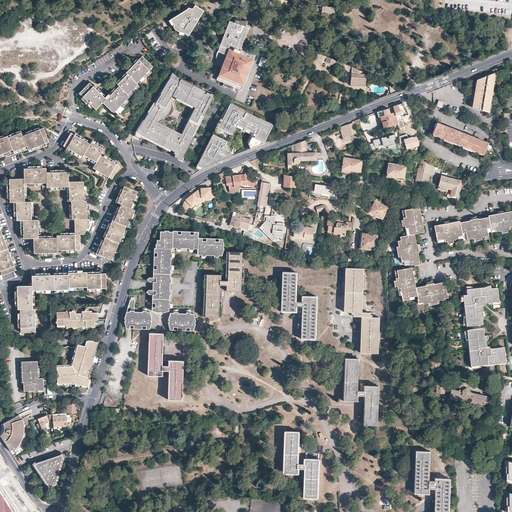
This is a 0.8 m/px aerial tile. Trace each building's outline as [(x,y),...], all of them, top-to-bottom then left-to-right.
[(334,8),(322,6),(321,13),(333,15),(335,12),(335,10),(335,9),(334,8)] [(190,9),(173,21),(177,27),(175,28),(177,31),(181,33),(186,35),(190,37),(205,12),(196,7),(194,10),(190,9)] [(385,31),(381,19),(384,18),(382,12),(373,15),(376,25),(373,26),(375,31),(378,29),(379,33),(383,32),(385,31)] [(243,50),(250,30),(231,23),(219,53),(227,56),(218,81),(243,91),(257,55),(243,50)] [(361,72),(317,53),(315,57),(326,62),(325,65),(329,67),(332,68),(333,65),(351,72),(351,84),(352,85),(364,86),(366,85),(366,75),(361,75),(361,72)] [(125,72),(136,82),(139,79),(143,75),(144,77),(147,74),(145,73),(149,69),(152,65),(141,55),(138,59),(134,62),(133,61),(127,68),(128,69),(125,72)] [(266,68),(269,60),(263,58),(260,65),(266,68)] [(119,85),(130,95),(136,89),(134,88),(138,84),(136,82),(125,72),(116,82),(119,85)] [(490,102),(495,73),(477,80),(475,93),(472,108),(478,110),(489,113),(490,102)] [(176,151),(184,155),(190,143),(189,142),(201,118),(203,119),(215,96),(207,92),(205,94),(204,94),(205,91),(181,79),(180,80),(179,79),(179,78),(172,74),(160,94),(136,133),(143,138),(144,135),(146,136),(149,138),(171,148),(176,151)] [(85,103),(88,106),(89,104),(93,107),(96,110),(102,102),(106,98),(106,97),(104,96),(105,95),(99,88),(97,90),(93,87),(90,83),(79,95),(83,98),(87,101),(85,103)] [(102,102),(114,113),(117,110),(120,106),(122,108),(126,104),(124,102),(127,99),(130,95),(119,85),(116,88),(115,87),(113,89),(106,97),(106,98),(102,102)] [(293,105),(290,103),(287,104),(285,107),(286,110),(289,112),(292,111),(294,108),(293,105)] [(259,119),(244,112),(245,111),(232,104),(229,112),(224,121),(219,130),(215,138),(211,146),(207,154),(204,153),(196,169),(200,171),(207,167),(228,158),(227,154),(225,149),(227,143),(235,127),(250,135),(247,142),(250,150),(261,146),(268,132),(270,133),(274,126),(272,125),(259,118),(259,119)] [(402,116),(398,105),(393,107),(396,118),(402,116)] [(393,107),(392,106),(387,108),(373,113),(377,119),(381,118),(384,128),(393,125),(398,124),(396,118),(393,107)] [(199,126),(203,119),(201,118),(189,142),(190,143),(198,128),(199,126)] [(343,138),(348,136),(357,133),(353,122),(348,124),(345,125),(339,128),(343,138)] [(487,143),(475,138),(457,131),(437,123),(432,135),(444,139),(443,141),(452,144),(453,143),(462,147),(462,148),(471,152),(471,150),(483,155),(487,143)] [(50,144),(43,128),(39,129),(41,133),(46,145),(50,144)] [(37,136),(34,129),(32,130),(32,132),(27,134),(23,136),(21,132),(17,134),(16,132),(12,134),(15,141),(13,142),(13,141),(12,141),(11,140),(9,141),(12,150),(13,151),(17,150),(18,152),(20,151),(23,150),(24,154),(37,149),(39,148),(41,147),(46,145),(41,133),(40,133),(39,134),(38,135),(39,136),(37,136)] [(369,130),(364,132),(369,142),(373,140),(369,130)] [(264,144),(270,133),(268,132),(261,146),(264,144)] [(67,148),(74,135),(71,133),(63,146),(65,147),(67,148)] [(87,140),(75,133),(74,135),(67,148),(71,150),(70,152),(78,157),(89,163),(88,166),(90,167),(92,168),(100,155),(105,147),(100,145),(92,140),(90,144),(86,142),(87,140)] [(7,136),(9,141),(11,140),(12,141),(13,141),(13,142),(15,141),(12,134),(7,136)] [(409,139),(408,134),(400,136),(401,141),(406,140),(408,150),(419,147),(417,138),(409,139)] [(397,141),(397,135),(374,140),(374,143),(370,144),(373,150),(376,150),(377,147),(381,148),(379,145),(383,143),(386,148),(397,150),(397,146),(395,141),(397,141)] [(7,149),(8,151),(10,151),(12,150),(9,141),(7,136),(3,137),(4,141),(7,149)] [(171,148),(149,138),(149,139),(170,150),(171,148)] [(316,160),(316,153),(307,153),(307,140),(301,142),(295,144),(295,153),(287,154),(288,170),(295,170),(295,164),(296,164),(297,164),(298,164),(298,163),(299,163),(299,162),(300,161),(316,160)] [(184,155),(176,151),(174,156),(182,160),(184,155)] [(103,157),(100,155),(92,168),(91,170),(94,171),(95,172),(96,169),(103,157)] [(117,162),(109,158),(104,155),(103,157),(96,169),(101,172),(100,175),(102,176),(104,174),(108,177),(112,179),(119,166),(116,164),(117,162)] [(360,174),(362,161),(344,158),(344,160),(341,171),(347,172),(350,173),(350,172),(360,174)] [(435,164),(428,163),(425,162),(424,170),(423,173),(431,174),(433,175),(435,164)] [(387,175),(403,178),(406,166),(389,163),(387,175)] [(59,178),(59,170),(57,170),(55,170),(50,170),(50,172),(46,172),(46,168),(42,168),(42,166),(31,166),(31,174),(29,175),(29,174),(28,173),(27,173),(26,173),(26,184),(27,184),(32,184),(32,186),(42,186),(42,190),(66,190),(66,186),(64,186),(64,176),(63,176),(62,176),(61,177),(61,178),(59,178)] [(250,178),(253,173),(247,169),(243,175),(236,176),(225,177),(226,185),(228,185),(228,190),(229,190),(234,189),(234,187),(239,186),(241,186),(248,185),(253,188),(256,183),(250,178)] [(423,173),(421,182),(428,184),(431,174),(423,173)] [(284,175),(284,176),(284,187),(294,187),(294,186),(299,186),(299,181),(301,181),(301,179),(301,178),(284,175)] [(450,195),(458,197),(461,182),(441,176),(438,186),(452,190),(450,195)] [(27,193),(26,184),(22,184),(22,179),(22,178),(13,179),(9,179),(9,184),(9,189),(7,189),(7,191),(7,194),(9,194),(10,198),(10,199),(21,199),(21,198),(21,197),(21,196),(20,196),(20,195),(19,195),(19,194),(27,193)] [(84,192),(84,186),(83,181),(68,182),(68,186),(67,186),(67,196),(75,196),(75,198),(74,198),(74,199),(73,199),(73,201),(84,201),(84,195),(86,195),(86,194),(86,192),(84,192)] [(266,207),(270,184),(262,183),(262,185),(258,206),(266,207)] [(136,195),(138,191),(124,186),(122,189),(125,190),(125,192),(125,193),(126,194),(127,194),(126,196),(119,193),(117,197),(119,198),(117,202),(121,204),(119,208),(118,212),(116,211),(114,215),(122,218),(121,220),(120,220),(119,220),(118,222),(112,219),(110,224),(114,226),(114,228),(115,229),(114,231),(109,229),(107,228),(105,231),(107,232),(105,237),(103,236),(102,240),(103,241),(101,245),(100,244),(98,248),(100,249),(98,254),(106,257),(114,261),(117,252),(115,252),(117,247),(118,244),(120,240),(122,241),(125,235),(122,234),(124,230),(126,226),(128,227),(130,222),(132,223),(134,219),(131,218),(133,214),(135,210),(133,209),(137,201),(134,200),(136,195)] [(457,200),(458,197),(450,195),(452,190),(438,186),(437,190),(448,193),(447,197),(457,200)] [(215,197),(214,190),(210,190),(210,188),(201,189),(201,191),(199,192),(198,191),(193,194),(201,203),(205,200),(204,198),(211,198),(215,197)] [(201,203),(193,194),(186,200),(187,201),(186,204),(184,203),(183,207),(184,208),(183,211),(190,214),(192,207),(195,205),(198,208),(202,205),(201,203)] [(374,201),(387,208),(388,206),(375,199),(374,201)] [(384,213),(387,215),(390,209),(387,208),(374,201),(369,212),(382,218),(384,213)] [(20,230),(23,230),(23,234),(36,234),(36,232),(36,231),(35,231),(34,230),(34,229),(42,229),(42,225),(40,225),(40,224),(40,220),(34,220),(34,216),(34,214),(36,214),(35,208),(27,208),(27,207),(28,206),(29,205),(29,203),(27,203),(16,204),(16,209),(14,209),(14,211),(14,220),(20,220),(20,227),(20,230)] [(77,210),(69,210),(70,220),(74,220),(75,234),(80,234),(80,236),(84,236),(84,234),(84,230),(87,229),(89,224),(89,221),(89,208),(89,204),(86,204),(78,204),(77,210)] [(409,235),(414,234),(424,232),(422,222),(421,216),(419,207),(404,210),(405,217),(403,217),(403,219),(405,226),(405,228),(407,228),(409,235)] [(507,228),(511,226),(511,211),(504,213),(498,215),(489,216),(489,218),(491,229),(495,228),(496,231),(496,232),(501,231),(502,234),(507,232),(507,230),(507,228)] [(381,220),(382,218),(369,212),(368,213),(381,220)] [(249,237),(253,225),(249,223),(250,219),(245,217),(243,217),(243,215),(236,213),(235,216),(236,218),(236,219),(233,227),(238,229),(244,231),(242,236),(249,237)] [(262,232),(272,242),(277,238),(282,239),(284,223),(277,223),(277,224),(274,223),(274,216),(265,216),(265,223),(261,226),(265,229),(262,232)] [(487,229),(491,229),(489,218),(479,220),(479,219),(478,219),(472,220),(471,220),(471,221),(460,223),(462,234),(466,233),(467,236),(467,239),(472,238),(473,240),(483,238),(483,236),(489,235),(488,232),(487,229)] [(351,231),(352,223),(346,222),(345,225),(345,227),(340,226),(340,224),(339,223),(338,223),(337,223),(336,223),(334,220),(327,219),(326,225),(327,225),(327,230),(332,231),(332,233),(339,234),(339,236),(338,238),(344,238),(345,231),(351,231)] [(462,236),(462,234),(460,223),(460,221),(450,223),(444,224),(435,226),(437,240),(445,239),(445,242),(448,242),(454,241),(455,240),(458,239),(457,236),(462,236)] [(0,270),(0,271),(12,266),(12,265),(11,265),(11,264),(10,264),(8,265),(7,263),(14,260),(13,256),(11,257),(9,252),(11,251),(9,248),(8,248),(6,243),(7,243),(6,239),(4,240),(3,235),(4,234),(3,230),(1,231),(0,228),(0,226),(1,226),(0,223),(0,270)] [(304,236),(304,237),(312,238),(314,228),(305,226),(302,226),(303,225),(298,225),(298,227),(295,226),(293,234),(304,236)] [(152,280),(169,281),(170,281),(170,279),(170,276),(169,276),(169,268),(166,268),(166,264),(169,264),(170,256),(170,254),(170,251),(170,248),(167,248),(167,244),(172,244),(171,247),(176,247),(176,244),(180,244),(180,247),(189,248),(189,245),(193,245),(193,248),(197,248),(198,237),(198,231),(194,231),(194,234),(190,234),(190,231),(181,230),(181,233),(177,233),(177,230),(162,230),(162,236),(159,236),(158,239),(157,239),(157,244),(154,244),(153,250),(157,251),(157,255),(153,255),(153,263),(156,263),(156,267),(153,267),(152,276),(148,276),(146,278),(148,280),(152,280)] [(375,251),(377,235),(362,233),(360,249),(375,251)] [(419,251),(418,245),(416,245),(414,234),(409,235),(406,236),(403,236),(404,240),(401,240),(398,241),(399,246),(401,257),(402,262),(405,261),(408,261),(408,265),(420,262),(418,252),(419,252),(419,251)] [(57,240),(57,250),(61,250),(66,250),(66,252),(68,252),(70,252),(70,250),(75,249),(75,235),(65,235),(65,237),(60,238),(56,238),(57,240)] [(198,237),(197,248),(197,254),(201,254),(201,251),(205,251),(205,254),(213,255),(213,251),(218,251),(218,255),(221,255),(222,238),(218,238),(218,241),(214,241),(214,237),(206,237),(206,240),(202,240),(202,237),(198,237)] [(47,246),(47,238),(39,239),(37,239),(33,238),(33,253),(34,253),(39,253),(44,253),(44,255),(46,255),(48,255),(48,252),(53,252),(53,244),(51,244),(50,245),(49,246),(47,246)] [(242,253),(233,252),(228,252),(227,275),(227,281),(220,280),(221,275),(206,275),(204,317),(218,318),(219,291),(219,288),(226,289),(226,291),(240,292),(241,284),(242,253)] [(16,270),(14,265),(12,266),(0,271),(2,275),(16,270)] [(361,313),(363,269),(345,268),(344,292),(348,292),(348,296),(344,296),(343,312),(351,312),(351,317),(354,317),(361,317),(360,333),(364,333),(364,337),(360,337),(359,353),(360,353),(377,354),(379,318),(373,318),(373,313),(361,313)] [(414,296),(417,296),(415,288),(415,283),(413,277),(412,268),(397,270),(398,277),(396,278),(397,280),(396,280),(397,287),(398,287),(398,289),(400,289),(402,296),(403,301),(410,300),(409,297),(414,296)] [(103,273),(100,273),(95,273),(95,272),(91,272),(91,274),(86,274),(86,272),(82,272),(77,272),(77,270),(73,270),(73,272),(68,272),(64,273),(63,273),(59,273),(59,275),(54,275),(54,273),(50,273),(50,275),(45,275),(45,273),(41,273),(41,275),(36,275),(36,290),(41,290),(41,293),(46,293),(46,290),(50,290),(54,290),(59,290),(59,292),(64,292),(64,290),(69,289),(69,288),(74,287),(74,290),(79,290),(79,287),(83,287),(87,287),(87,289),(92,289),(92,291),(96,291),(96,289),(101,288),(106,288),(106,273),(103,273)] [(302,310),(302,312),(301,339),(314,340),(316,297),(301,296),(301,302),(295,301),(296,273),(282,272),(281,312),(295,312),(295,310),(302,310)] [(152,287),(152,289),(169,290),(169,287),(169,281),(152,280),(152,287)] [(444,301),(444,300),(443,294),(447,294),(444,283),(434,284),(434,283),(432,284),(426,285),(425,285),(425,286),(415,288),(417,296),(417,299),(422,298),(423,303),(423,305),(428,304),(439,302),(444,301)] [(32,290),(32,285),(17,286),(17,291),(17,296),(15,296),(15,299),(15,300),(17,300),(17,305),(18,309),(20,309),(32,309),(32,305),(30,305),(30,304),(29,303),(28,302),(27,302),(26,300),(34,300),(34,290),(32,290)] [(484,287),(480,288),(481,296),(484,296),(485,303),(499,301),(497,288),(491,288),(490,286),(491,285),(490,285),(487,286),(484,287)] [(481,296),(480,288),(467,289),(467,294),(463,295),(464,305),(474,304),(474,306),(482,305),(482,306),(483,306),(484,305),(485,305),(485,304),(485,303),(484,296),(481,296)] [(169,290),(152,289),(148,289),(145,291),(148,294),(151,294),(151,302),(155,302),(154,306),(151,306),(150,310),(158,311),(159,310),(161,310),(162,311),(167,311),(167,307),(165,307),(165,303),(168,303),(168,295),(169,295),(169,292),(170,290),(169,290)] [(133,328),(142,328),(142,325),(146,325),(146,328),(149,328),(150,321),(149,321),(149,318),(151,318),(150,311),(147,311),(147,314),(143,314),(143,311),(138,311),(138,317),(131,317),(131,310),(134,310),(134,297),(130,297),(130,298),(125,316),(126,317),(126,320),(125,321),(125,327),(128,328),(129,325),(133,325),(133,328)] [(483,316),(482,306),(482,305),(474,306),(474,304),(464,305),(466,326),(483,324),(482,317),(483,316)] [(65,312),(56,312),(56,321),(55,322),(56,323),(56,326),(65,325),(65,328),(69,327),(71,327),(72,328),(75,327),(76,328),(78,327),(81,327),(82,328),(85,327),(85,328),(88,326),(90,326),(91,328),(94,326),(94,323),(94,320),(97,320),(97,316),(97,313),(90,313),(90,311),(87,311),(84,310),(84,311),(81,311),(81,313),(75,313),(75,311),(72,310),(71,311),(68,311),(65,310),(65,312)] [(177,329),(185,330),(185,327),(189,327),(189,330),(192,330),(193,323),(192,323),(193,320),(194,319),(193,313),(190,313),(190,316),(185,316),(185,313),(177,312),(177,315),(173,315),(173,312),(170,312),(168,319),(169,320),(169,322),(168,322),(170,329),(172,329),(173,326),(177,327),(177,329)] [(34,317),(34,313),(20,313),(20,317),(18,317),(18,318),(18,321),(18,323),(20,323),(20,327),(20,332),(36,332),(35,327),(35,322),(37,322),(37,317),(34,317)] [(484,336),(483,328),(467,330),(469,350),(479,349),(478,348),(486,347),(486,346),(487,346),(485,336),(484,336)] [(162,360),(163,336),(163,333),(149,333),(147,375),(162,376),(163,370),(169,371),(168,400),(181,400),(183,361),(169,360),(169,363),(162,363),(162,360)] [(79,394),(81,394),(83,394),(84,393),(85,393),(86,391),(88,382),(89,379),(87,379),(96,343),(95,341),(87,339),(85,340),(84,346),(76,345),(75,348),(74,349),(51,347),(51,354),(73,356),(70,365),(57,366),(58,386),(66,386),(66,385),(67,384),(68,383),(69,383),(70,382),(71,383),(72,383),(72,384),(73,385),(73,386),(73,387),(76,388),(76,390),(76,392),(77,393),(78,394),(79,394)] [(87,379),(89,379),(90,375),(92,369),(95,356),(97,351),(98,345),(99,344),(96,343),(87,379)] [(488,346),(487,346),(486,346),(486,347),(478,348),(479,349),(469,350),(471,366),(488,364),(487,356),(491,355),(490,347),(489,347),(489,346),(488,346)] [(506,362),(504,347),(491,348),(490,348),(490,347),(491,355),(487,356),(488,364),(506,362)] [(357,388),(357,386),(358,359),(344,359),(343,401),(358,402),(358,396),(364,396),(364,425),(377,426),(378,386),(364,386),(364,388),(357,388)] [(38,378),(38,374),(40,374),(39,368),(38,368),(37,361),(22,362),(22,367),(22,369),(21,369),(21,375),(23,375),(23,379),(21,380),(21,383),(23,383),(24,392),(36,391),(36,392),(41,392),(41,391),(44,391),(44,385),(46,383),(46,379),(44,380),(44,378),(38,378)] [(477,403),(485,405),(489,406),(491,397),(476,394),(471,392),(470,391),(470,390),(469,389),(468,388),(469,383),(461,381),(459,390),(451,389),(450,394),(449,398),(463,401),(463,403),(469,404),(470,402),(477,403)] [(66,412),(76,413),(77,408),(77,403),(71,403),(71,404),(66,404),(66,412)] [(53,413),(49,414),(50,418),(53,418),(54,426),(68,425),(67,419),(67,414),(54,415),(54,414),(53,414),(53,413)] [(49,422),(47,415),(38,419),(40,424),(44,422),(45,424),(49,422)] [(2,435),(11,448),(11,449),(15,446),(16,447),(18,445),(21,442),(22,439),(24,436),(25,432),(25,428),(25,427),(25,423),(24,421),(22,421),(17,421),(16,416),(11,418),(4,421),(5,425),(6,426),(4,431),(4,432),(3,433),(2,435)] [(46,426),(45,424),(44,422),(40,424),(38,419),(35,421),(39,430),(43,428),(46,426)] [(297,460),(297,458),(297,445),(297,431),(284,431),(284,435),(284,454),(283,473),(289,473),(297,474),(298,468),(304,468),(303,497),(317,497),(318,458),(304,458),(304,461),(300,460),(297,460)] [(476,443),(477,438),(464,434),(463,439),(476,443)] [(435,492),(435,494),(435,511),(434,511),(448,511),(449,478),(435,478),(435,484),(428,483),(429,479),(429,452),(416,451),(414,494),(429,494),(429,491),(435,492)] [(60,463),(63,453),(60,453),(60,454),(36,464),(35,462),(34,463),(50,485),(55,484),(56,484),(60,463)]
